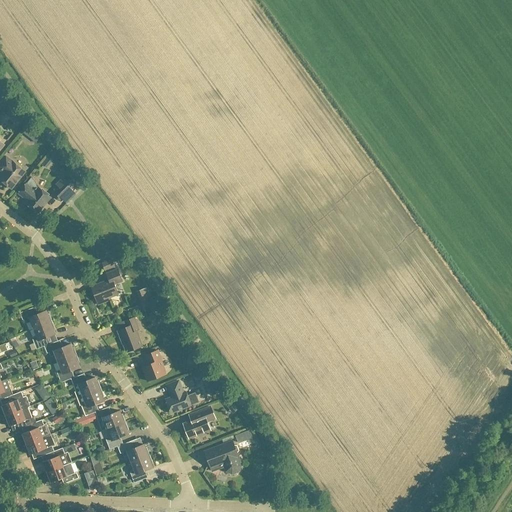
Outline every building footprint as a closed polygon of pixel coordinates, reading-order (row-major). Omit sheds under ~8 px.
[(5,157),(0,164),(0,170),(5,175),(0,180),(0,181),(11,190),(25,173),(11,162),(5,157)] [(26,185),(18,194),(28,202),(26,204),(37,214),(50,198),(38,189),(31,180),(32,179),(31,178),(26,185)] [(66,180),(53,195),(60,200),(73,185),(66,180)] [(112,261),(102,265),(104,271),(114,267),(112,261)] [(91,288),(98,306),(111,301),(109,297),(117,294),(115,287),(116,285),(122,282),(117,270),(106,275),(108,281),(91,288)] [(52,323),(49,315),(47,315),(46,312),(36,316),(33,309),(19,314),(22,321),(24,320),(26,325),(30,323),(33,330),(52,323)] [(117,332),(121,342),(122,342),(126,353),(142,347),(135,332),(138,331),(133,319),(125,322),(127,328),(117,332)] [(36,350),(44,347),(47,346),(45,339),(55,335),(54,331),(55,331),(52,323),(33,330),(36,337),(32,339),(36,350)] [(47,346),(44,347),(46,355),(49,354),(50,358),(55,356),(57,363),(76,356),(73,348),(72,348),(71,345),(60,349),(57,342),(47,346)] [(142,368),(147,382),(166,375),(161,362),(162,361),(158,351),(144,356),(148,366),(142,368)] [(70,380),(72,379),(69,372),(80,368),(78,365),(79,364),(76,356),(57,363),(60,371),(56,372),(60,384),(70,380)] [(82,375),(72,379),(70,380),(75,392),(74,392),(77,399),(101,389),(97,381),(96,382),(95,378),(84,382),(82,375)] [(1,382),(0,382),(0,396),(1,400),(4,399),(10,397),(13,396),(12,396),(10,390),(6,380),(1,382)] [(195,394),(187,397),(185,393),(183,394),(178,382),(167,386),(171,399),(165,401),(171,414),(198,403),(195,394)] [(96,413),(93,406),(104,402),(103,398),(104,398),(101,389),(77,399),(80,407),(81,406),(85,417),(95,413),(96,413)] [(6,405),(1,407),(5,417),(27,408),(29,408),(25,397),(23,398),(21,393),(12,396),(13,396),(10,397),(4,399),(6,405)] [(5,417),(9,427),(20,423),(22,429),(30,425),(33,424),(35,423),(33,418),(31,419),(27,408),(5,417)] [(189,416),(191,422),(183,425),(189,439),(209,431),(206,422),(214,419),(210,408),(189,416)] [(96,413),(95,413),(99,425),(102,432),(106,430),(125,423),(122,415),(121,415),(119,412),(109,416),(106,409),(96,413)] [(85,418),(77,421),(80,427),(87,424),(85,418)] [(22,435),(26,445),(42,439),(50,436),(46,425),(44,426),(41,421),(35,423),(33,424),(30,425),(32,431),(22,435)] [(121,446),(118,439),(128,435),(127,431),(128,431),(125,423),(106,430),(109,437),(105,439),(109,451),(117,448),(117,447),(121,446)] [(54,452),(52,447),(54,446),(50,436),(42,439),(26,445),(30,456),(41,451),(43,457),(51,454),(51,453),(54,452)] [(128,456),(131,464),(149,456),(146,448),(145,449),(144,445),(133,449),(131,442),(121,446),(117,447),(117,448),(120,455),(122,454),(124,458),(128,456)] [(238,467),(238,464),(240,463),(237,454),(239,452),(236,446),(233,446),(232,442),(220,446),(220,448),(204,454),(210,468),(221,463),(222,464),(225,466),(225,467),(225,469),(227,471),(229,473),(232,473),(234,473),(236,472),(238,469),(238,467)] [(42,463),(46,473),(70,464),(66,453),(64,454),(62,449),(54,452),(51,453),(51,454),(53,459),(42,463)] [(131,464),(126,465),(129,472),(134,484),(145,480),(142,472),(153,468),(152,465),(153,464),(149,456),(131,464)] [(70,464),(46,473),(51,484),(61,480),(63,485),(78,479),(76,474),(74,474),(70,464)] [(93,471),(85,474),(91,491),(99,488),(93,471)]
